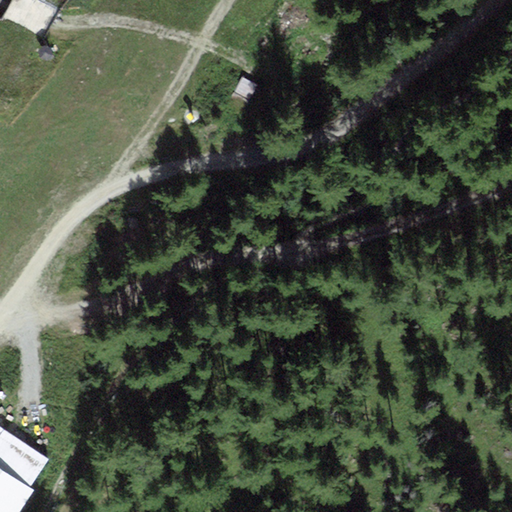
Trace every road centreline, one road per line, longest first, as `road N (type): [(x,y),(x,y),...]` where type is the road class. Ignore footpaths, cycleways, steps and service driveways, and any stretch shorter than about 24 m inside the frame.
road 1 (track): [(0,327),(405,223),(511,183)]
road 2 (track): [(352,123),(145,176),(93,209),(0,308)]
road 3 (track): [(489,0),(352,123)]
